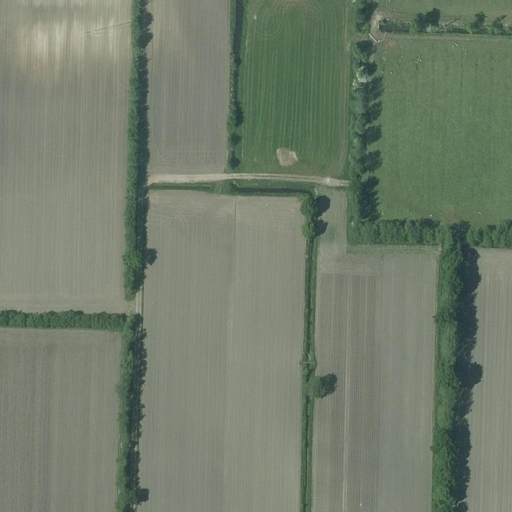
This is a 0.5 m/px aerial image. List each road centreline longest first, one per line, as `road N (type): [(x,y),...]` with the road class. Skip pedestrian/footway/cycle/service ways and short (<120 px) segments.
road 1 (track): [(132,511),(147,177),(320,176)]
road 2 (track): [(139,311),(13,309)]
